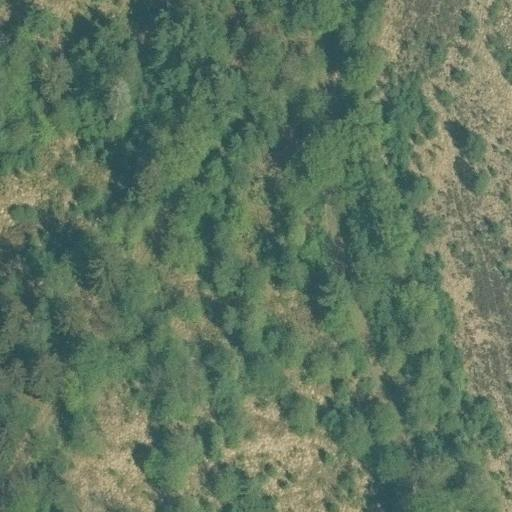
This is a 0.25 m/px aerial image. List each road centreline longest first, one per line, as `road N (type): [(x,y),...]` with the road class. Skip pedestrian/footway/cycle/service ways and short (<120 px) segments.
road 1 (track): [(6,511),(145,257),(276,77),(324,37)]
road 2 (track): [(425,511),(336,262),(328,206),(327,0)]
